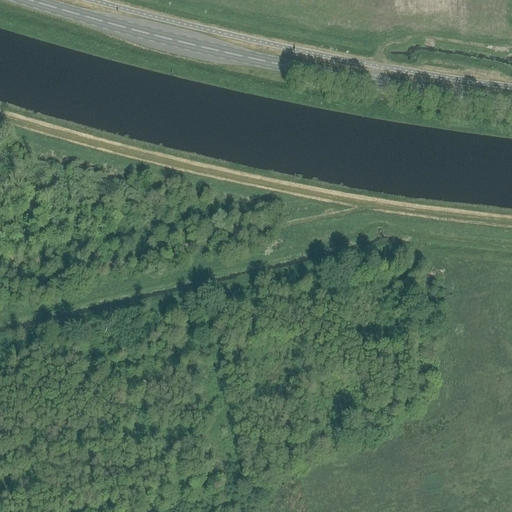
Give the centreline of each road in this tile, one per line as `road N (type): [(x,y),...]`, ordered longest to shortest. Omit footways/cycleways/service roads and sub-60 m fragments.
road 1 (secondary): [(511,104),(273,64),(30,0)]
road 2 (track): [(0,116),(168,163),(373,205)]
road 3 (track): [(0,290),(373,205)]
road 4 (track): [(373,205),(511,222)]
